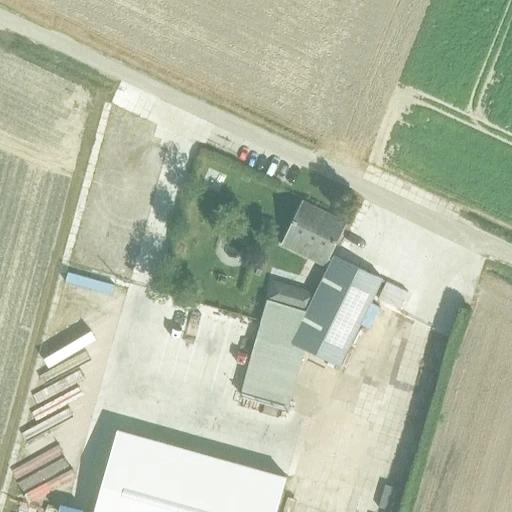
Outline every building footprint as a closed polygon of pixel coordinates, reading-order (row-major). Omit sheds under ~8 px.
[(303,203),(286,237),(328,258),(345,223),(303,203)] [(307,311),(293,341),(305,347),(340,365),(383,278),(335,255),(316,294),(307,311)] [(289,301),(288,305),(307,311),(316,294),(293,287),(289,301)] [(289,301),(269,295),(241,396),(288,408),(305,347),(293,341),(307,311),(288,305),(289,301)] [(401,392),(395,416),(416,421),(421,397),(401,392)] [(118,428),(94,511),(275,511),(286,475),(118,428)]
